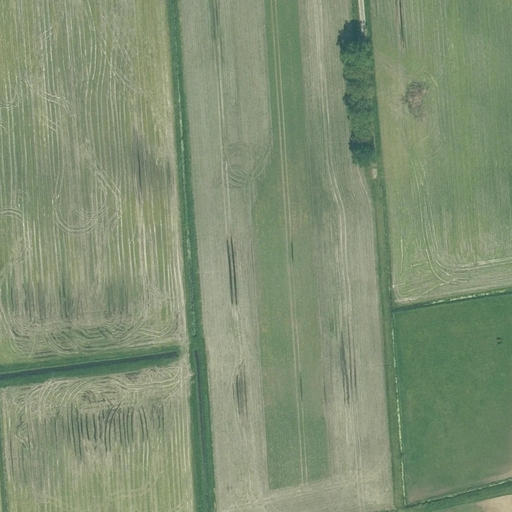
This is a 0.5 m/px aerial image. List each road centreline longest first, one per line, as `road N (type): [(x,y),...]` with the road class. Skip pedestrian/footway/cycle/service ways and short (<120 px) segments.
road 1 (track): [(373,151),(398,502),(419,510),(511,490)]
road 2 (unclassified): [(373,151),(361,0)]
